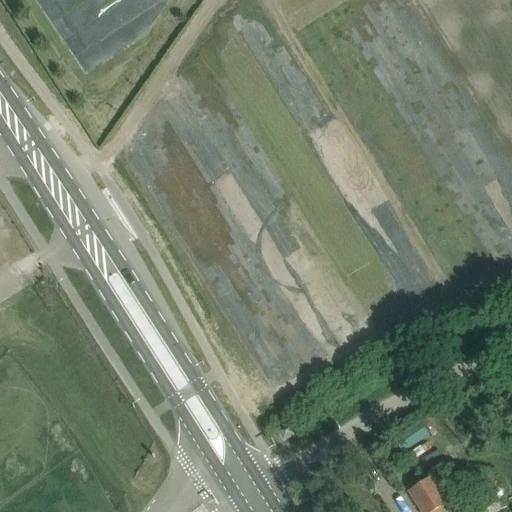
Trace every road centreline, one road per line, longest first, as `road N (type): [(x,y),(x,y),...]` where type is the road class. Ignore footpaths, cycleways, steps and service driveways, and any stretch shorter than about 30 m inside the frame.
road 1 (primary): [(239,488),(0,110)]
road 2 (unclassified): [(239,488),(511,351)]
